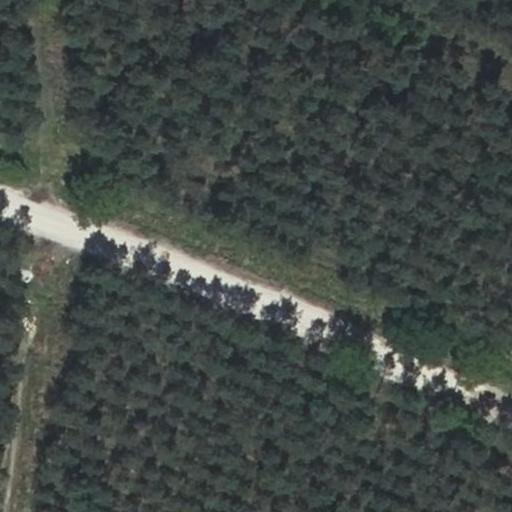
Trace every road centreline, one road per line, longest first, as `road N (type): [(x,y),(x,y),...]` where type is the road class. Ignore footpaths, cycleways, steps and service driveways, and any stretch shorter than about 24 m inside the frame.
road 1 (track): [(511,410),(0,208)]
road 2 (track): [(41,225),(24,0)]
